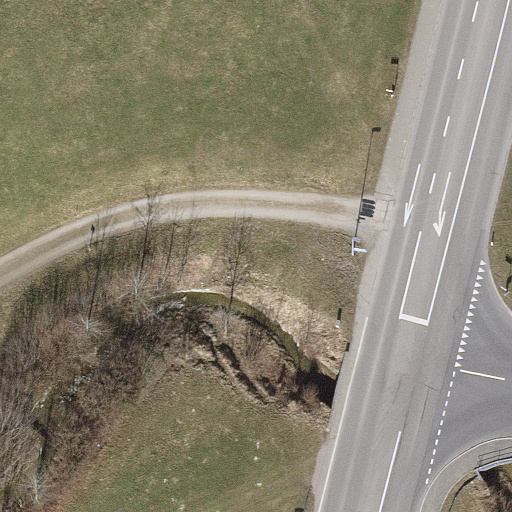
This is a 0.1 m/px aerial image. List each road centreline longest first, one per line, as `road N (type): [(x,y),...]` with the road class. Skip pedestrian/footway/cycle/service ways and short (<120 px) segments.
road 1 (track): [(0,275),(57,245),(168,207),(279,206),(435,235)]
road 2 (primary): [(408,358),(489,0)]
road 3 (primary): [(374,511),(408,358)]
